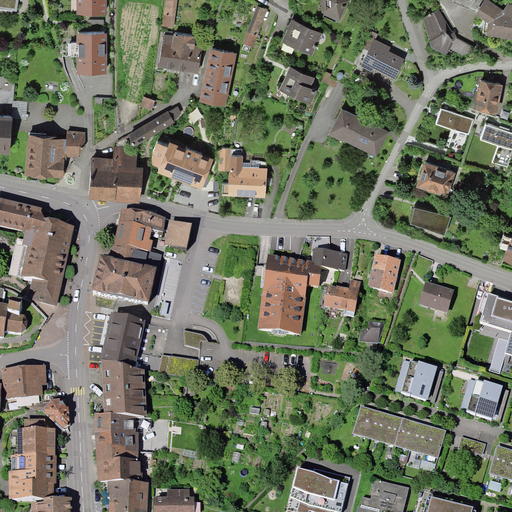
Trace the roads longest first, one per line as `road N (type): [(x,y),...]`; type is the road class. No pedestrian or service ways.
road 1 (residential): [(355,233),(218,227),(122,205),(84,210)]
road 2 (residential): [(425,82),(355,233)]
road 3 (residential): [(511,284),(355,233)]
road 4 (tertiary): [(75,353),(83,511)]
road 5 (tertiary): [(84,210),(75,353)]
